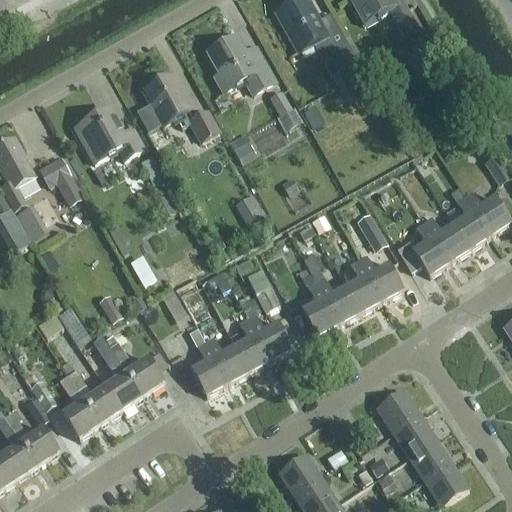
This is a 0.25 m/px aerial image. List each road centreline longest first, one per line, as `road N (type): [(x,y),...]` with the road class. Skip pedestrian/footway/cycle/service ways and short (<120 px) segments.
road 1 (residential): [(202,484),(419,349)]
road 2 (unclassified): [(0,118),(207,0)]
road 3 (residential): [(49,511),(162,440),(183,444),(202,484)]
road 4 (residential): [(511,495),(419,349)]
